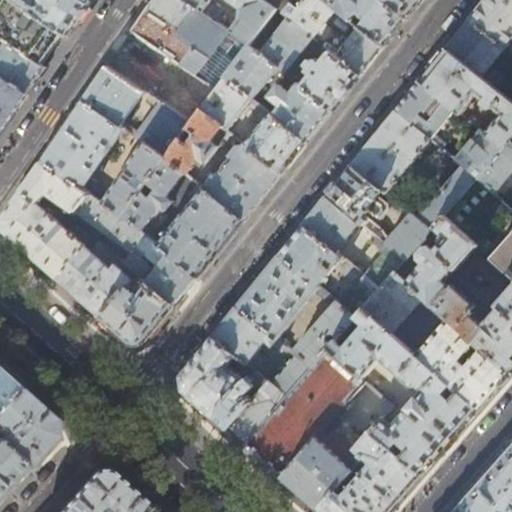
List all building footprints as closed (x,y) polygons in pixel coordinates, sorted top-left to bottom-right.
[(64,35),(14,0),(0,0),(0,36),(0,37),(5,40),(11,44),(42,66),(43,65),(57,44),(64,35)] [(14,0),(64,35),(68,37),(74,28),(90,6),(81,0),(14,0)] [(232,33),(215,21),(183,0),(153,0),(147,8),(132,31),(217,90),(226,77),(250,45),(232,33)] [(183,0),(215,21),(222,11),(210,2),(211,0),(232,0),(243,7),(241,20),(232,33),(250,45),(277,10),(262,0),(183,0)] [(262,0),(277,10),(282,13),(292,0),(262,0)] [(384,47),(325,0),(292,0),(282,13),(288,18),(325,48),(361,76),(369,68),(373,62),(376,59),(375,58),(384,47)] [(325,0),(384,47),(392,37),(407,19),(382,0),(325,0)] [(382,0),(407,19),(421,2),(422,0),(382,0)] [(511,0),(486,0),(470,20),(505,49),(511,54),(511,0)] [(361,76),(325,48),(288,18),(260,53),(278,67),(285,73),(306,47),(316,55),(317,53),(325,60),(323,64),(317,60),(315,62),(312,59),(307,65),(310,69),(307,72),(313,76),(308,82),(301,75),(296,82),(333,111),(346,94),(361,76)] [(505,49),(470,20),(460,33),(447,49),(482,78),(505,49)] [(123,43),(107,66),(191,124),(202,109),(217,90),(132,31),(123,43)] [(46,69),(42,66),(11,44),(6,50),(5,49),(0,56),(5,59),(0,65),(0,75),(28,94),(40,77),(46,69)] [(260,53),(250,45),(226,77),(253,99),(278,67),(260,53)] [(511,139),(511,101),(482,78),(447,49),(429,71),(421,82),(456,110),(461,114),(477,95),(484,101),(482,103),(491,111),(493,108),(501,115),(485,134),(504,149),(511,140),(511,139)] [(93,88),(84,101),(121,127),(136,106),(149,115),(134,136),(166,158),(181,138),(189,128),(191,124),(107,66),(93,88)] [(0,135),(9,122),(28,94),(0,75),(0,135)] [(253,99),(226,77),(217,90),(202,109),(223,126),(228,129),(250,102),(258,109),(254,113),(255,118),(264,125),(247,145),(282,174),(291,163),(307,143),(275,116),(253,99)] [(320,127),(333,111),(296,82),(291,78),(283,88),(280,85),(270,98),(282,108),(275,116),(307,143),(320,127)] [(432,140),(456,110),(421,82),(404,101),(396,112),(432,140)] [(134,136),(121,127),(84,101),(64,130),(43,160),(92,195),(95,190),(87,184),(121,136),(141,149),(104,203),(123,216),(142,191),(148,182),(166,158),(134,136)] [(223,126),(202,109),(191,124),(189,128),(196,134),(188,144),(181,138),(166,158),(186,174),(187,174),(199,157),(205,161),(218,145),(212,140),(223,126)] [(407,171),(432,140),(396,112),(377,136),(353,165),(384,191),(388,194),(397,183),(406,191),(416,178),(407,171)] [(479,177),(504,149),(485,134),(480,130),(457,160),(464,165),(479,177)] [(511,175),(511,140),(504,149),(479,177),(497,193),(511,175)] [(254,208),(282,174),(247,145),(246,144),(240,145),(232,155),(234,157),(219,176),(211,170),(199,184),(244,221),(254,208)] [(167,198),(186,174),(166,158),(148,182),(156,188),(150,197),(142,191),(123,216),(142,231),(160,207),(166,212),(173,203),(167,198)] [(104,203),(92,195),(43,160),(27,183),(1,220),(3,230),(29,253),(58,279),(86,246),(111,269),(116,265),(134,280),(139,275),(123,262),(127,257),(122,254),(122,255),(116,250),(113,254),(85,231),(78,239),(39,205),(49,194),(132,252),(132,251),(146,234),(142,231),(123,216),(104,203)] [(384,191),(353,165),(346,174),(335,187),(328,197),(361,223),(391,248),(407,261),(433,231),(418,219),(411,213),(392,236),(385,235),(384,230),(364,214),(369,209),(381,220),(390,208),(389,204),(379,196),(384,191)] [(446,216),(479,177),(464,165),(418,219),(433,231),(434,229),(446,216)] [(511,207),(497,193),(479,177),(446,216),(480,246),(490,255),(508,271),(511,275),(511,207)] [(233,235),(244,221),(199,184),(190,195),(191,199),(195,203),(160,246),(162,248),(198,278),(233,235)] [(338,253),(361,223),(328,197),(312,216),(304,226),(338,253)] [(480,246),(446,216),(434,229),(443,237),(441,240),(440,243),(442,244),(437,251),(432,247),(426,247),(420,254),(420,261),(412,271),(416,275),(408,284),(426,299),(450,320),(476,343),(484,350),(510,373),(511,371),(511,288),(497,307),(500,310),(486,325),(474,315),(481,307),(455,285),(453,287),(447,281),(455,271),(460,270),(480,246)] [(366,276),(338,253),(304,226),(289,245),(281,255),(320,287),(339,265),(344,269),(341,272),(354,283),(356,280),(360,283),(366,276)] [(102,317),(134,280),(116,265),(111,269),(86,246),(58,279),(80,298),(102,317)] [(157,271),(132,251),(132,252),(127,257),(123,262),(139,275),(176,305),(185,294),(198,278),(162,248),(153,259),(161,266),(157,271)] [(396,273),(407,261),(391,248),(366,276),(382,289),(383,288),(396,273)] [(336,300),(320,287),(281,255),(260,282),(239,307),(288,346),(290,343),(282,336),(318,293),(333,305),(336,300)] [(508,271),(490,255),(486,260),(486,267),(498,277),(503,276),(508,271)] [(408,284),(396,273),(383,288),(392,296),(387,303),(378,295),(366,309),(395,334),(426,299),(408,284)] [(176,305),(139,275),(134,280),(102,317),(116,330),(130,342),(134,345),(137,346),(139,347),(141,346),(143,345),(146,343),(161,324),(176,305)] [(366,276),(360,283),(341,304),(358,318),(366,309),(378,295),(382,289),(366,276)] [(357,319),(358,318),(341,304),(339,303),(295,353),(297,354),(314,368),(330,350),(332,347),(328,343),(328,336),(335,335),(340,339),(357,319)] [(227,322),(215,337),(243,360),(256,371),(257,372),(265,363),(255,356),(268,340),(283,352),(288,346),(239,307),(227,322)] [(395,334),(366,309),(358,318),(357,319),(366,326),(347,347),(339,340),(332,347),(330,350),(365,380),(382,361),(415,390),(418,387),(424,392),(394,426),(386,419),(378,427),(374,433),(394,451),(401,443),(410,450),(403,458),(422,474),(451,441),(479,409),(461,393),(454,401),(446,394),(453,386),(404,342),(395,334)] [(460,363),(476,343),(450,320),(423,351),(408,337),(404,342),(453,386),(461,393),(479,409),(490,397),(510,373),(484,350),(468,370),(460,363)] [(239,366),(243,360),(215,337),(198,358),(183,377),(185,392),(199,404),(214,418),(253,374),(246,368),(240,375),(229,366),(233,361),(239,366)] [(365,380),(330,350),(314,368),(289,398),(280,408),(247,446),(299,493),(319,511),(343,485),(357,470),(367,459),(359,451),(347,463),(334,452),(338,448),(338,444),(329,437),(324,443),(320,439),(328,430),(333,433),(336,430),(331,426),(351,403),(378,427),(386,419),(395,408),(365,380)] [(289,398),(314,368),(297,354),(271,384),(279,390),(289,398)] [(269,382),(257,372),(256,371),(253,374),(214,418),(221,423),(227,429),(254,400),(249,396),(258,387),(262,390),(269,382)] [(0,381),(0,414),(17,396),(0,381)] [(271,384),(269,382),(262,390),(254,400),(227,429),(237,438),(247,446),(280,408),(270,400),(279,390),(271,384)] [(31,409),(17,396),(0,414),(0,434),(4,438),(0,441),(0,454),(25,476),(54,444),(54,429),(31,409)] [(403,458),(394,451),(374,433),(359,451),(367,459),(357,470),(364,477),(351,492),(343,485),(319,511),(320,511),(388,511),(393,507),(422,474),(403,458)] [(511,511),(511,447),(497,465),(455,511),(511,511)] [(0,502),(3,500),(25,476),(0,454),(0,502)] [(146,511),(143,509),(129,496),(106,476),(91,477),(58,511),(146,511)]
